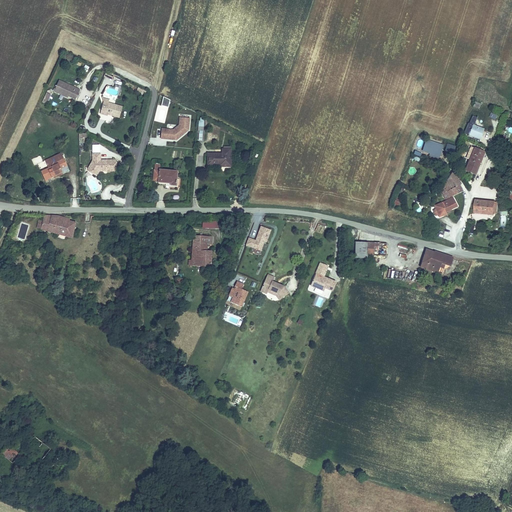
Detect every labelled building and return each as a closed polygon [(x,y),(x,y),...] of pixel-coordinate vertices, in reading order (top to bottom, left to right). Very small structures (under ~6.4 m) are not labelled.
[(81,90),(59,80),(54,92),(61,95),(62,94),(68,97),(76,100),(81,90)] [(170,100),(162,97),(160,106),(168,108),(170,100)] [(108,103),(104,102),(100,114),(108,116),(108,115),(120,118),(123,106),(109,102),(108,103)] [(475,115),(471,114),(467,126),(471,127),(475,115)] [(172,129),(161,128),(160,139),(176,141),(189,131),(189,119),(179,117),(178,125),(172,129)] [(467,126),(466,126),(463,136),(481,141),(483,132),(471,127),(467,126)] [(436,158),(439,149),(421,144),(418,156),(429,159),(430,153),(436,155),(435,158),(436,158)] [(206,153),(206,166),(218,166),(218,168),(231,168),(231,149),(230,149),(230,147),(223,147),(223,149),(221,149),(221,153),(206,153)] [(482,154),(469,148),(462,162),(466,164),(464,170),(472,174),(482,154)] [(41,171),(46,181),(54,178),(53,175),(62,171),(61,169),(68,166),(61,153),(45,161),(48,168),(41,171)] [(101,153),(93,153),(93,160),(91,163),(92,164),(90,168),(99,173),(100,172),(107,172),(110,172),(115,171),(118,169),(118,162),(115,160),(107,160),(105,163),(101,161),(101,160),(101,153)] [(92,164),(91,163),(88,168),(89,172),(95,175),(98,175),(99,173),(90,168),(92,164)] [(155,169),(154,169),(153,181),(158,182),(171,183),(171,185),(177,185),(179,170),(160,168),(160,164),(155,164),(155,169)] [(458,184),(459,184),(452,173),(446,181),(447,182),(452,189),(458,184)] [(441,190),(439,193),(440,195),(444,192),(448,197),(461,191),(458,184),(452,189),(447,182),(441,186),(443,189),(441,190)] [(457,205),(453,197),(433,206),(435,209),(433,210),(434,212),(433,212),(435,216),(437,215),(438,217),(445,213),(444,211),(457,205)] [(493,202),(473,200),(472,212),(484,213),(484,207),(492,208),(492,212),(495,212),(496,204),(493,203),(493,202)] [(41,229),(72,238),(77,222),(70,220),(70,218),(57,215),(44,215),(43,220),(39,220),(36,227),(41,229)] [(222,221),(203,220),(203,228),(215,229),(222,228),(222,221)] [(271,230),(260,226),(255,240),(248,237),(244,245),(261,251),(265,242),(266,243),(271,230)] [(212,236),(193,235),(192,260),(189,260),(188,266),(212,268),(213,250),(208,250),(208,244),(212,244),(212,236)] [(367,255),(368,243),(355,243),(355,259),(367,260),(367,255)] [(388,244),(368,243),(367,255),(387,257),(388,244)] [(433,252),(425,249),(419,267),(437,274),(439,267),(441,263),(445,265),(450,267),(453,258),(434,251),(433,252)] [(274,277),(267,274),(260,292),(267,295),(267,293),(268,291),(277,295),(280,292),(284,297),(289,294),(284,287),(272,281),(274,277)] [(316,274),(310,287),(323,293),(325,289),(332,293),(336,283),(316,274)] [(176,277),(172,291),(179,293),(183,279),(176,277)] [(244,284),(237,281),(234,288),(232,287),(229,296),(233,297),(231,302),(242,308),(249,292),(242,290),(244,284)] [(277,295),(268,291),(267,293),(276,297),(279,301),(284,297),(280,292),(277,295)] [(314,305),(320,308),(324,299),(318,297),(314,305)] [(51,449),(35,436),(26,446),(42,460),(51,449)] [(20,455),(7,445),(0,454),(13,464),(20,455)]
